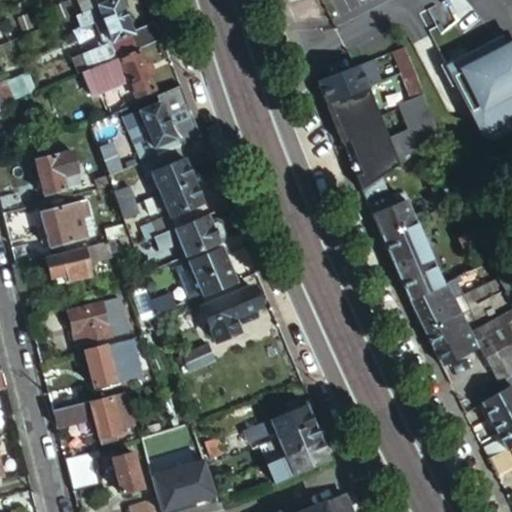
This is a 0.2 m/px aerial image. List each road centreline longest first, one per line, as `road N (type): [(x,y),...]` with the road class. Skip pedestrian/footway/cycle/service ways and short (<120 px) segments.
road 1 (secondary): [(463,511),(318,209),(243,0)]
road 2 (secondary): [(188,0),(297,291),(376,463)]
road 3 (residential): [(0,280),(57,511)]
road 4 (unclassified): [(231,511),(376,463)]
